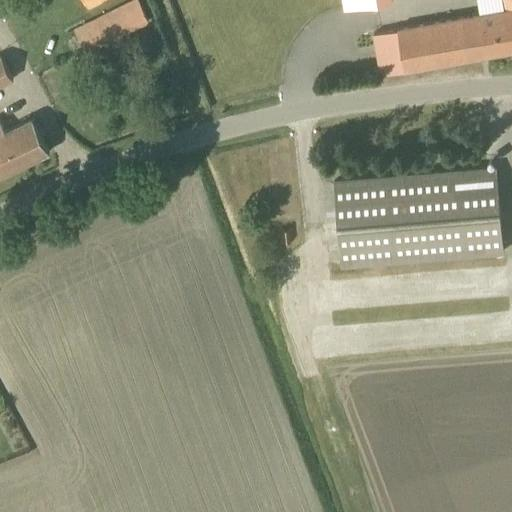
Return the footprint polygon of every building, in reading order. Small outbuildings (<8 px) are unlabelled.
[(137,0),(127,0),(75,25),(86,49),(147,20),(137,0)] [(480,13),(463,16),(399,29),(374,33),(381,74),(405,70),(511,50),(511,6),(506,8),(480,13)] [(0,84),(13,78),(1,55),(0,55),(0,84)] [(0,175),(50,151),(33,117),(6,131),(0,119),(0,175)] [(341,266),(504,252),(496,167),(334,180),(341,266)] [(292,229),(281,229),(282,241),(292,240),(292,229)] [(402,285),(450,283),(450,271),(401,273),(402,285)]
